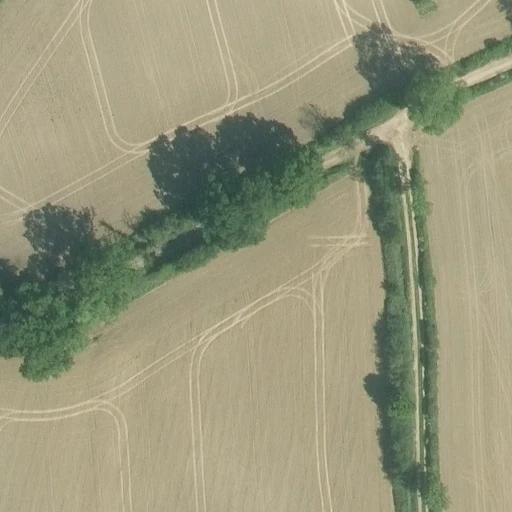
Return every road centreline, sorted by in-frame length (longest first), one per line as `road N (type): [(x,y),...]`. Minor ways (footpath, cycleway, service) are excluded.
road 1 (track): [(0,323),(40,316),(394,120)]
road 2 (track): [(394,120),(408,193),(424,511)]
road 3 (track): [(511,61),(394,120)]
